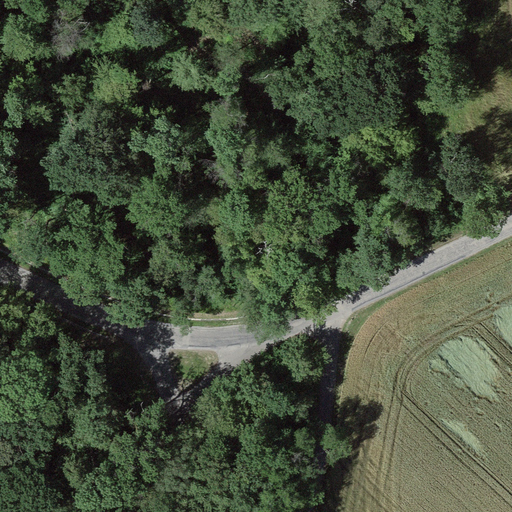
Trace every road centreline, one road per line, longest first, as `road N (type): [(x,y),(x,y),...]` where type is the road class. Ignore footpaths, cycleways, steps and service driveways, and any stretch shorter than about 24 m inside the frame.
road 1 (unclassified): [(0,268),(149,333),(227,339),(339,307),(511,224)]
road 2 (track): [(149,333),(172,417),(135,511)]
